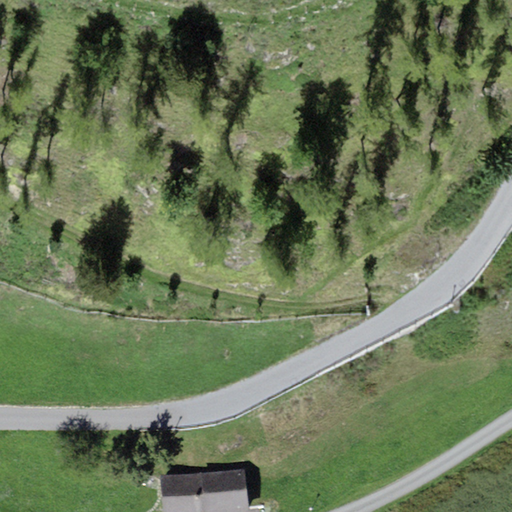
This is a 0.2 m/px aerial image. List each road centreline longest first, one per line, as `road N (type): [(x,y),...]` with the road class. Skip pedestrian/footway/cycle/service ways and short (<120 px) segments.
road 1 (residential): [(0,416),(144,417),(238,397),(451,278),(511,174)]
road 2 (unclassified): [(348,511),(511,420)]
